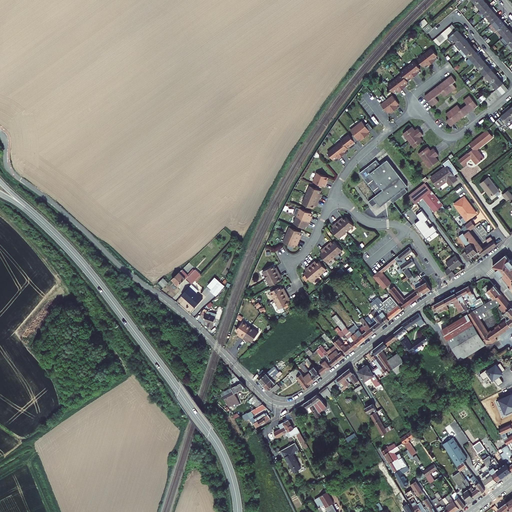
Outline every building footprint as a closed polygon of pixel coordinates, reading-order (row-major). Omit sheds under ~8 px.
[(483,0),(479,0),(474,4),(479,11),(486,5),(482,1),(483,0)] [(486,18),(494,11),(492,8),(490,10),(486,5),(479,11),(486,18)] [(495,12),(494,11),(486,18),(491,24),(497,18),(494,14),(495,12)] [(501,23),(497,18),(491,24),(488,26),(494,33),(497,30),(505,24),(503,21),(501,23)] [(427,22),(421,27),(425,32),(432,27),(427,22)] [(450,24),(448,26),(453,32),(456,30),(451,25),(450,24)] [(505,24),(497,30),(503,37),(509,31),(505,27),(507,25),(505,24)] [(453,32),(448,26),(445,29),(450,35),(453,32)] [(456,30),(453,32),(450,35),(447,37),(450,41),(449,42),(452,45),(463,35),(462,32),(460,34),(456,30)] [(511,34),(509,31),(503,37),(508,43),(511,40),(511,34)] [(463,35),(452,45),(457,52),(467,43),(463,38),(465,36),(463,35)] [(471,48),(467,43),(457,52),(463,58),(463,57),(464,58),(467,55),(474,49),(473,46),(471,48)] [(431,49),(417,60),(423,67),(424,66),(426,68),(437,59),(435,57),(437,56),(431,49)] [(472,61),(478,56),(474,52),(476,50),(474,49),(467,55),(472,61)] [(478,68),(486,61),(485,59),(482,61),(478,56),(472,61),(478,68)] [(484,75),(490,69),(486,64),(488,63),(486,61),(478,68),(484,75)] [(388,86),(394,94),(395,92),(397,94),(408,86),(406,84),(408,83),(406,81),(408,79),(409,81),(420,73),(418,71),(420,70),(414,62),(400,73),(402,75),(388,86)] [(484,75),(489,81),(497,74),(496,72),(494,74),(490,69),(484,75)] [(499,85),(502,83),(498,78),(500,76),(497,74),(489,81),(495,88),(496,87),(499,85)] [(447,81),(446,79),(439,85),(440,87),(438,88),(437,87),(431,92),(432,93),(430,95),(429,93),(425,96),(433,106),(438,102),(435,97),(441,93),(444,97),(456,88),(453,84),(456,81),(451,75),(448,78),(449,79),(447,81)] [(377,89),(373,92),(380,100),(384,96),(377,89)] [(392,94),(380,103),(387,111),(389,110),(390,112),(398,105),(396,104),(398,102),(392,94)] [(465,115),(472,110),(470,109),(472,107),(473,109),(477,106),(469,95),(463,100),(467,104),(461,109),(457,104),(446,114),(449,118),(446,120),(451,126),(454,124),(453,122),(455,121),(456,122),(463,117),(462,115),(464,114),(465,115)] [(509,126),(511,124),(511,115),(506,108),(504,110),(506,112),(505,113),(495,121),(500,128),(501,131),(508,125),(509,126)] [(342,141),(347,147),(349,146),(350,148),(356,143),(355,142),(360,138),(361,140),(369,133),(368,132),(373,128),(368,122),(363,126),(359,122),(352,128),(355,132),(350,136),(349,134),(341,140),(342,141)] [(413,127),(404,134),(415,148),(424,141),(421,137),(424,134),(419,128),(416,130),(413,127)] [(492,137),(486,130),(469,144),(473,149),(459,160),(463,166),(467,164),(465,162),(471,157),(476,164),(484,158),(477,149),(492,137)] [(342,141),(328,153),(334,160),(335,159),(337,161),(348,151),(346,149),(348,148),(347,147),(342,141)] [(429,146),(419,154),(430,168),(440,160),(437,157),(439,154),(434,148),(432,150),(429,146)] [(449,159),(444,164),(447,168),(432,179),(440,188),(448,181),(451,185),(458,180),(454,176),(459,172),(449,160),(449,159)] [(410,185),(389,160),(382,166),(377,160),(369,167),(371,169),(369,170),(368,168),(364,171),(361,174),(367,181),(368,180),(384,198),(382,199),(374,206),(378,211),(389,202),(392,206),(410,191),(407,187),(410,185)] [(330,177),(318,172),(314,181),(327,187),(328,183),(329,180),(330,177)] [(489,177),(480,184),(490,197),(499,190),(489,177)] [(367,181),(382,199),(384,198),(368,180),(367,181)] [(417,202),(418,201),(424,196),(436,210),(444,204),(442,201),(426,181),(410,194),(417,202)] [(308,195),(321,200),(323,197),(321,196),(323,191),(312,186),(308,195)] [(502,195),(507,201),(511,196),(511,194),(508,190),(502,195)] [(321,200),(308,195),(304,203),(315,208),(317,203),(319,204),(321,200)] [(464,197),(455,204),(467,220),(476,213),(464,197)] [(299,216),(312,221),(314,218),(312,217),(314,212),(303,207),(299,216)] [(312,221),(299,216),(295,224),(306,229),(308,224),(310,225),(312,221)] [(340,221),(349,232),(356,226),(348,217),(344,221),(343,219),(340,221)] [(349,232),(340,221),(337,224),(338,226),(334,230),(342,239),(349,232)] [(464,234),(470,230),(475,226),(472,221),(461,229),(463,232),(464,234)] [(297,243),(300,244),(303,237),(301,235),(303,230),(292,225),(284,243),(295,248),(297,243)] [(479,251),(482,255),(497,245),(491,237),(486,240),(488,243),(483,247),(470,230),(464,234),(478,252),(479,251)] [(471,257),(478,252),(464,234),(463,232),(460,235),(468,246),(465,248),(466,250),(462,253),(468,261),(469,261),(471,259),(472,258),(471,257)] [(329,247),(338,258),(345,251),(338,242),(333,246),(332,244),(329,247)] [(338,258),(329,247),(326,249),(327,251),(323,254),(330,264),(338,258)] [(411,255),(414,253),(409,247),(395,258),(396,261),(401,266),(406,263),(404,260),(403,259),(410,253),(411,255)] [(462,263),(456,255),(446,263),(450,267),(445,271),(450,278),(455,275),(452,270),(462,263)] [(511,261),(510,259),(509,260),(506,255),(493,266),(497,270),(496,271),(501,277),(502,276),(511,288),(511,286),(511,261)] [(384,289),(391,283),(382,272),(396,261),(395,258),(373,276),(384,289)] [(414,263),(411,258),(406,263),(401,266),(406,274),(409,278),(414,284),(419,280),(421,279),(418,275),(414,278),(407,268),(414,263)] [(312,265),(322,276),(329,270),(321,261),(317,265),(316,263),(312,265)] [(266,277),(279,271),(278,268),(276,269),(273,264),(262,269),(266,277)] [(322,276),(312,265),(309,268),(311,270),(306,274),(314,283),(322,276)] [(186,278),(192,284),(201,274),(196,269),(194,272),(192,270),(188,275),(182,269),(172,279),(179,285),(186,278)] [(279,271),(266,277),(271,286),(281,281),(279,276),(281,275),(279,271)] [(163,278),(159,283),(163,287),(168,283),(163,278)] [(427,292),(432,289),(427,282),(424,283),(421,279),(419,280),(427,292)] [(416,288),(421,295),(427,292),(419,280),(414,284),(416,288)] [(216,295),(224,286),(219,281),(211,290),(216,295)] [(195,307),(203,298),(197,293),(199,290),(192,284),(182,295),(195,307)] [(404,308),(421,295),(416,288),(414,284),(412,285),(415,291),(404,299),(394,286),(389,290),(404,308)] [(486,292),(487,291),(494,299),(495,297),(501,294),(494,285),(490,288),(487,285),(483,288),(486,292)] [(275,300),(288,294),(286,290),(284,291),(282,286),(271,291),(275,300)] [(477,300),(469,286),(466,287),(474,302),(477,300)] [(471,303),(474,302),(466,287),(461,290),(463,295),(462,295),(465,300),(468,298),(471,303)] [(472,312),(470,309),(468,310),(465,304),(467,303),(465,300),(462,295),(463,295),(461,290),(456,293),(465,309),(468,314),(472,312)] [(444,299),(447,304),(454,300),(460,312),(461,312),(465,309),(456,293),(444,299)] [(288,294),(275,300),(279,308),(290,303),(288,298),(290,297),(288,294)] [(511,326),(511,307),(501,294),(495,297),(500,303),(502,305),(499,307),(502,310),(504,308),(507,311),(504,313),(503,314),(508,320),(495,329),(499,334),(511,326)] [(381,308),(390,320),(402,309),(391,296),(383,302),(385,304),(381,308)] [(375,309),(386,323),(390,320),(381,308),(385,304),(383,302),(378,297),(371,303),(375,309)] [(496,304),(499,307),(502,305),(500,303),(495,297),(494,299),(492,299),(496,304)] [(484,304),(480,298),(477,300),(474,302),(474,303),(477,308),(484,304)] [(444,299),(432,306),(435,311),(438,310),(439,312),(445,309),(446,310),(449,309),(447,304),(444,299)] [(474,324),(480,320),(480,319),(477,316),(484,312),(496,304),(492,299),(484,304),(477,308),(473,311),(472,312),(468,314),(474,324)] [(208,310),(204,309),(202,313),(202,315),(206,316),(205,317),(210,318),(209,322),(214,323),(216,314),(207,311),(208,310)] [(368,316),(365,319),(375,332),(386,323),(375,309),(371,313),(376,319),(373,322),(368,316)] [(410,319),(413,324),(416,322),(422,318),(418,313),(410,319)] [(355,348),(363,341),(356,333),(353,334),(350,330),(347,326),(346,326),(344,324),(336,314),(333,317),(343,329),(341,330),(338,333),(342,337),(345,334),(352,343),(355,348)] [(463,317),(461,318),(480,349),(486,344),(482,338),(481,335),(476,328),(474,324),(468,314),(463,317)] [(367,338),(375,332),(365,319),(363,317),(360,320),(364,325),(359,329),(367,338)] [(416,322),(420,326),(425,323),(422,318),(416,322)] [(460,360),(480,349),(461,318),(442,330),(460,360)] [(356,333),(363,341),(367,338),(359,329),(351,319),(348,322),(353,328),(354,328),(357,332),(356,333)] [(403,326),(405,329),(413,324),(410,319),(402,324),(403,326)] [(243,337),(251,326),(243,320),(236,330),(241,333),(239,335),(243,337)] [(476,328),(481,335),(487,331),(482,324),(476,328)] [(251,326),(243,337),(246,339),(247,338),(252,341),(259,331),(251,326)] [(405,329),(403,326),(394,333),(398,337),(399,339),(402,337),(402,336),(403,335),(402,334),(406,330),(405,329)] [(482,338),(486,344),(492,343),(497,340),(495,337),(496,337),(492,331),(488,334),(482,338)] [(325,333),(322,335),(327,341),(330,338),(325,333)] [(387,338),(391,343),(397,338),(398,337),(394,333),(387,338)] [(426,335),(411,344),(406,337),(405,338),(403,335),(402,336),(402,337),(399,339),(405,348),(408,354),(429,340),(426,335)] [(397,338),(391,343),(394,346),(401,342),(397,338)] [(346,355),(355,348),(352,343),(346,348),(338,339),(334,342),(336,345),(342,351),(346,355)] [(388,346),(384,341),(373,349),(376,353),(389,371),(394,368),(388,360),(381,351),(388,346)] [(333,365),(340,360),(330,349),(327,352),(322,345),(320,347),(325,355),(333,365)] [(330,349),(340,360),(346,355),(342,351),(336,345),(330,349)] [(320,347),(317,350),(323,357),(325,355),(320,347)] [(398,374),(408,366),(405,361),(402,356),(398,352),(388,360),(394,368),(398,374)] [(375,374),(378,377),(379,376),(378,374),(380,373),(381,374),(383,372),(385,376),(390,373),(389,371),(376,353),(372,357),(379,367),(373,371),(375,374)] [(405,354),(402,356),(405,361),(410,358),(407,353),(405,354)] [(312,368),(309,371),(316,380),(321,375),(318,371),(315,366),(308,357),(305,359),(312,368)] [(323,366),(318,371),(321,375),(332,367),(326,359),(321,363),(323,366)] [(309,385),(309,384),(316,380),(309,371),(304,365),(302,362),(299,365),(307,374),(304,377),(309,385)] [(378,389),(383,386),(379,380),(378,377),(375,374),(374,375),(367,365),(366,366),(365,364),(363,366),(363,368),(358,371),(365,381),(371,377),(372,379),(378,389)] [(507,371),(502,364),(498,367),(498,366),(489,372),(488,371),(481,375),(485,381),(489,378),(492,383),(495,381),(499,387),(505,384),(500,377),(500,376),(503,374),(507,371)] [(279,368),(277,365),(261,378),(266,384),(274,377),(272,374),(279,368)] [(296,367),(290,373),(295,379),(297,377),(306,389),(310,385),(309,384),(309,385),(304,377),(296,367)] [(343,373),(349,382),(352,379),(355,383),(359,380),(351,367),(343,373)] [(285,372),(283,370),(274,377),(266,384),(270,388),(278,381),(277,380),(285,372)] [(229,381),(232,387),(219,394),(219,395),(220,394),(222,397),(223,396),(229,407),(235,403),(239,401),(235,393),(246,387),(233,373),(232,374),(230,375),(233,379),(229,381)] [(347,386),(350,384),(349,382),(343,373),(335,380),(343,390),(347,386)] [(327,386),(330,391),(333,389),(331,386),(335,383),(333,381),(327,386)] [(327,386),(320,391),(324,396),(327,394),(329,397),(332,395),(330,391),(327,386)] [(366,392),(363,387),(356,392),(358,396),(366,392)] [(511,394),(511,392),(507,394),(508,395),(497,400),(499,406),(502,404),(506,414),(511,411),(511,394)] [(320,412),(326,407),(321,398),(317,394),(311,398),(320,412)] [(262,403),(255,395),(250,400),(257,407),(259,406),(262,403)] [(318,419),(323,416),(320,412),(311,398),(301,405),(304,410),(306,409),(309,413),(313,411),(318,419)] [(378,411),(373,403),(365,408),(370,415),(371,415),(375,412),(378,411)] [(256,428),(271,419),(267,412),(265,413),(255,419),(253,416),(255,416),(254,414),(267,407),(263,404),(248,413),(247,412),(243,415),(246,421),(250,418),(253,424),(254,423),(256,428)] [(292,417),(295,422),(299,420),(293,410),(289,413),(292,417)] [(371,415),(382,434),(387,432),(385,428),(375,412),(371,415)] [(305,448),(308,446),(295,422),(292,417),(284,422),(289,431),(291,434),(292,436),(297,433),(298,436),(305,448)] [(289,431),(284,422),(279,425),(281,428),(274,432),(277,437),(286,433),(288,436),(291,434),(289,431)] [(501,434),(504,440),(508,437),(506,432),(511,429),(511,426),(510,424),(509,424),(498,429),(502,433),(501,434)] [(408,449),(412,455),(416,452),(409,440),(416,434),(413,430),(401,438),(404,443),(406,446),(408,449)] [(355,433),(347,438),(349,441),(358,436),(355,433)] [(443,444),(457,466),(464,462),(468,459),(454,437),(443,444)] [(480,441),(473,446),(478,453),(485,448),(480,441)] [(285,457),(285,458),(293,454),(293,452),(299,449),(295,442),(280,451),(284,457),(285,457)] [(389,451),(397,447),(395,443),(389,447),(388,445),(385,448),(385,449),(383,450),(382,451),(389,464),(395,461),(389,451)] [(389,464),(395,473),(407,465),(400,454),(397,456),(395,452),(406,446),(404,443),(397,447),(389,451),(395,461),(389,464)] [(511,452),(510,449),(507,445),(502,448),(504,452),(500,454),(506,463),(511,471),(511,470),(511,452)] [(299,463),(293,454),(285,458),(294,472),(301,468),(298,463),(299,463)] [(508,474),(503,465),(500,467),(495,458),(494,459),(493,457),(492,458),(490,455),(486,458),(489,462),(491,461),(502,478),(508,474)] [(502,478),(491,461),(489,462),(486,458),(483,460),(486,464),(488,467),(492,472),(498,481),(502,478)] [(402,493),(383,461),(377,465),(396,496),(402,493)] [(464,462),(457,466),(460,471),(462,470),(467,466),(464,462)] [(506,463),(503,465),(508,474),(511,471),(506,463)] [(426,476),(431,483),(435,480),(430,473),(437,468),(434,464),(423,472),(424,473),(426,476)] [(488,467),(486,464),(481,469),(483,472),(480,475),(489,487),(498,481),(492,472),(488,467)] [(407,465),(395,473),(404,487),(409,484),(402,473),(410,469),(407,465)] [(467,474),(471,471),(467,466),(462,470),(467,474)] [(460,471),(453,476),(459,485),(458,486),(461,490),(457,493),(466,504),(474,498),(463,481),(465,479),(460,471)] [(472,478),(470,479),(474,483),(475,484),(481,492),(485,490),(479,482),(477,479),(474,481),(472,478)] [(471,486),(465,479),(463,481),(474,498),(481,492),(475,484),(471,486)] [(418,495),(423,492),(416,481),(411,484),(414,488),(414,489),(418,495)] [(405,494),(408,498),(414,494),(412,491),(411,489),(405,494)] [(328,492),(315,499),(320,508),(325,505),(326,507),(332,504),(334,503),(328,492)] [(456,492),(452,495),(462,508),(466,505),(466,504),(457,493),(456,492)] [(402,506),(403,506),(404,505),(401,499),(404,497),(402,493),(396,496),(402,506)] [(440,501),(444,508),(444,507),(448,511),(454,511),(460,508),(449,494),(443,499),(440,501)] [(413,511),(404,497),(401,499),(404,505),(403,506),(406,511),(413,511)] [(417,504),(422,511),(423,510),(425,509),(425,508),(424,507),(420,502),(419,502),(416,497),(414,499),(417,504)] [(437,497),(432,500),(439,511),(448,511),(444,507),(444,508),(440,501),(438,499),(437,497)] [(436,511),(428,498),(427,499),(426,499),(425,498),(423,499),(427,505),(428,507),(425,508),(425,509),(427,511),(436,511)] [(500,511),(511,511),(511,509),(507,502),(498,509),(500,511)]
